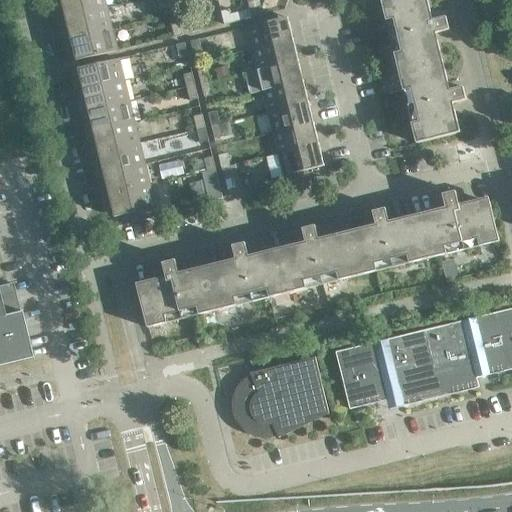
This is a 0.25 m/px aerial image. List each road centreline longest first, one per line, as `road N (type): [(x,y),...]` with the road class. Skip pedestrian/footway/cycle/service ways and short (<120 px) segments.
road 1 (unclassified): [(85,266),(21,0)]
road 2 (residential): [(111,258),(370,195)]
road 3 (residential): [(322,6),(370,195)]
road 4 (residential): [(370,195),(511,160)]
road 5 (unclassified): [(143,394),(111,258)]
road 6 (unclassified): [(85,266),(115,402)]
road 7 (unclassified): [(177,511),(143,394)]
